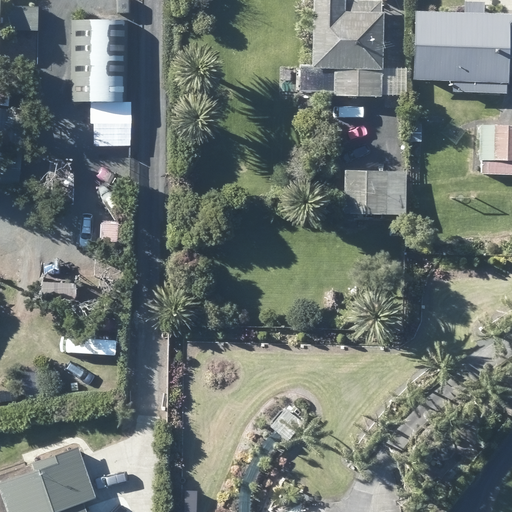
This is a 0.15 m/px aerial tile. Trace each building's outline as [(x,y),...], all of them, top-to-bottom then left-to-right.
[(326,94),(375,95),(376,0),(303,0),(303,68),(315,68),(314,93),(326,93),(326,94)] [(478,12),(478,3),(478,1),(458,1),(458,11),(407,10),(405,80),(447,80),(447,91),(499,92),(500,57),(510,57),(511,13),(478,12)] [(0,27),(33,29),(34,6),(0,5),(0,27)] [(69,20),(69,101),(126,100),(126,19),(69,20)] [(511,173),(511,124),(497,124),(475,124),(474,159),(478,159),(478,172),(511,173)] [(394,170),(353,170),(342,170),(342,212),(401,212),(401,171),(394,170)] [(10,173),(0,172),(0,203),(1,188),(8,189),(10,173)] [(77,458),(76,455),(72,446),(36,458),(27,461),(30,469),(0,479),(0,501),(3,511),(81,511),(80,509),(78,501),(90,496),(77,458)]
